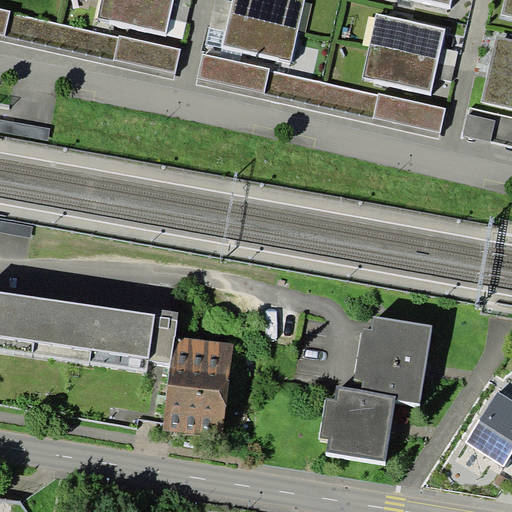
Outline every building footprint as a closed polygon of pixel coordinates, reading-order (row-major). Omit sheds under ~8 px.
[(170,19),(174,0),(172,0),(101,0),(98,18),(167,33),(170,19)] [(191,0),(173,0),(174,0),(170,19),(187,22),(191,0)] [(229,13),(232,1),(227,0),(216,0),(210,27),(226,30),(229,13)] [(231,0),(232,1),(229,13),(298,27),(303,0),(231,0)] [(511,0),(504,0),(501,14),(511,16),(511,0)] [(10,11),(0,8),(0,33),(5,35),(4,37),(113,61),(114,59),(175,73),(180,49),(119,35),(119,38),(10,13),(10,11)] [(291,60),(298,27),(229,13),(226,30),(222,45),(242,50),(291,60)] [(377,14),(370,45),(439,59),(442,48),(446,29),(377,14)] [(222,45),(226,30),(210,27),(206,45),(221,48),(222,45)] [(511,39),(496,36),(488,71),(511,76),(511,39)] [(240,60),(242,50),(222,45),(221,48),(220,55),(240,60)] [(435,77),(439,59),(370,45),(363,77),(432,92),(435,77)] [(458,52),(442,48),(439,59),(435,77),(451,81),(458,52)] [(269,69),(202,54),(197,78),(264,93),(263,94),(372,119),(373,117),(440,132),(445,108),(379,93),(378,96),(269,71),(269,69)] [(511,76),(488,71),(481,102),(511,108),(511,76)] [(511,117),(470,108),(463,135),(491,141),(511,145),(511,117)] [(51,128),(0,119),(0,132),(48,141),(51,128)] [(0,220),(0,232),(31,238),(33,226),(0,220)] [(179,311),(0,284),(0,350),(148,371),(150,360),(171,364),(175,336),(179,311)] [(420,404),(433,325),(373,316),(371,329),(363,328),(355,379),(363,380),(362,390),(396,395),(396,400),(420,404)] [(234,343),(175,336),(171,364),(164,430),(223,437),(234,343)] [(396,395),(362,390),(337,385),(335,398),(326,397),(319,438),(329,439),(326,452),(385,461),(396,400),(396,395)] [(511,452),(511,400),(498,392),(466,442),(504,466),(511,452)]
